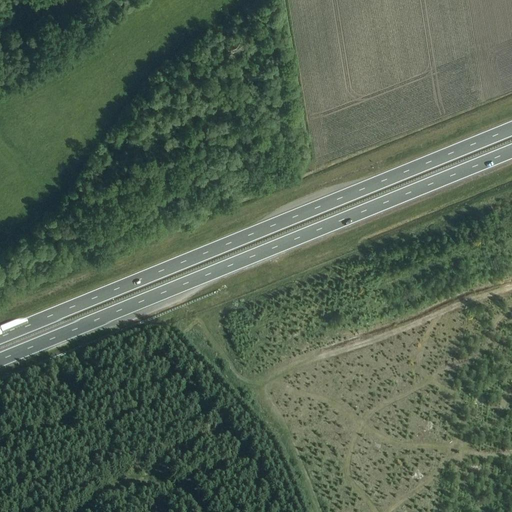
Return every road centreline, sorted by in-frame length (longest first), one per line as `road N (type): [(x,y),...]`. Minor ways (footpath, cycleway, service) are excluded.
road 1 (trunk): [(0,360),(511,152)]
road 2 (trunk): [(511,128),(0,336)]
road 3 (track): [(317,511),(266,381),(511,287)]
road 4 (track): [(376,511),(347,469),(361,424),(373,410),(478,357),(511,309)]
road 5 (track): [(511,453),(396,442),(328,399),(266,381)]
road 6 (track): [(483,511),(458,465),(457,397),(420,368),(435,316)]
road 7 (track): [(387,511),(492,423),(511,388)]
road 8 (track): [(90,511),(121,483),(154,480),(199,511)]
